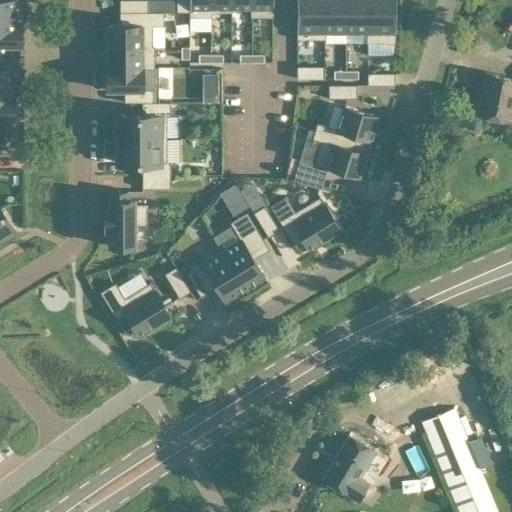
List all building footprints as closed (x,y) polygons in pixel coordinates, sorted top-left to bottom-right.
[(0,0),(0,20),(20,20),(19,0),(0,0)] [(119,0),(119,11),(147,11),(147,0),(119,0)] [(176,0),(176,11),(189,11),(188,0),(176,0)] [(188,0),(189,11),(189,16),(189,31),(210,31),(210,16),(211,16),(211,11),(210,11),(210,0),(188,0)] [(210,0),(210,11),(211,11),(232,11),(232,9),(232,7),(231,7),(230,0),(210,0)] [(250,14),(250,16),(272,16),(272,7),(273,7),(272,0),(251,0),(251,7),(250,7),(250,14)] [(296,0),(296,31),(296,32),(296,38),(303,38),(325,38),(325,36),(325,32),(324,32),(324,28),(323,0),(296,0)] [(323,0),(324,28),(324,32),(325,32),(325,38),(325,42),(346,42),(346,32),(345,0),(323,0)] [(345,0),(346,32),(366,32),(367,32),(367,0),(345,0)] [(366,32),(366,42),(367,42),(367,54),(393,54),(393,42),(394,42),(394,35),(394,32),(395,32),(394,0),(367,0),(367,32),(366,32)] [(106,23),(106,46),(152,46),(154,46),(164,46),(164,25),(163,25),(163,24),(163,11),(147,11),(119,11),(119,23),(106,23)] [(0,20),(0,44),(12,44),(20,44),(20,32),(20,20),(0,20)] [(106,46),(106,66),(142,66),(142,67),(144,67),(154,67),(154,66),(154,46),(152,46),(106,46)] [(181,46),(181,58),(189,58),(189,48),(189,46),(181,46)] [(198,54),(198,62),(210,62),(210,54),(198,54)] [(222,54),(210,54),(210,62),(222,62),(222,54)] [(239,54),(239,62),(251,62),(251,54),(239,54)] [(251,54),(251,62),(263,62),(263,54),(251,54)] [(324,78),(324,65),(296,65),(296,78),(324,78)] [(106,66),(106,89),(122,89),(124,89),(124,90),(124,101),(138,101),(142,101),(152,101),(158,101),(158,67),(154,66),(154,67),(144,67),(142,67),(142,66),(106,66)] [(0,92),(13,93),(13,92),(12,92),(12,84),(12,69),(0,69),(0,92)] [(345,70),(333,70),(333,78),(345,78),(345,70)] [(345,70),(345,78),(357,78),(357,70),(345,70)] [(394,72),(367,72),(367,84),(395,84),(394,72)] [(511,77),(485,72),(479,97),(474,96),(471,113),(511,121),(511,77)] [(204,75),(204,102),(219,102),(219,75),(204,75)] [(356,84),(328,84),(328,97),(356,97),(356,84)] [(0,92),(0,117),(9,117),(13,117),(13,110),(13,93),(0,92)] [(116,114),(116,138),(166,138),(166,136),(178,136),(178,115),(166,115),(168,115),(170,114),(170,101),(166,101),(158,101),(152,101),(142,101),(142,102),(142,108),(142,114),(119,114),(116,114)] [(316,122),(312,138),(319,140),(321,140),(333,144),(333,143),(338,144),(343,131),(367,138),(367,139),(369,140),(370,140),(374,124),(377,115),(369,113),(343,105),(337,128),(316,122)] [(299,158),(292,179),(319,187),(325,167),(327,167),(359,177),(359,176),(366,152),(364,151),(367,139),(367,138),(343,131),(338,144),(333,143),(333,144),(321,140),(312,138),(314,130),(308,128),(299,158)] [(116,138),(116,162),(120,162),(142,162),(142,174),(170,174),(170,161),(166,161),(166,138),(116,138)] [(182,138),(166,138),(166,161),(170,161),(182,161),(182,138)] [(142,186),(142,187),(166,187),(170,187),(170,174),(142,174),(142,186)] [(235,182),(219,192),(227,206),(243,196),(235,182)] [(104,207),(104,227),(108,227),(108,245),(119,245),(119,248),(133,248),(133,245),(134,245),(134,236),(134,225),(134,224),(145,224),(145,212),(145,206),(147,206),(147,203),(134,203),(134,199),(127,199),(127,190),(118,190),(110,190),(110,197),(110,199),(108,199),(108,204),(108,207),(104,207)] [(285,196),(270,205),(280,222),(295,247),(304,241),(308,248),(333,233),(340,229),(335,221),(333,218),(336,217),(328,203),(325,205),(319,196),(294,211),(285,196)] [(268,235),(279,229),(264,205),(253,211),(268,235)] [(0,238),(12,231),(10,229),(13,227),(0,206),(0,238)] [(232,225),(213,236),(221,250),(244,288),(264,275),(254,257),(250,252),(264,244),(265,243),(251,219),(246,211),(230,221),(232,225)] [(221,250),(186,271),(188,275),(201,296),(215,287),(223,300),(244,288),(221,250)] [(175,266),(164,273),(179,297),(190,290),(175,266)] [(100,291),(104,298),(125,333),(134,328),(138,334),(163,320),(170,315),(166,309),(153,288),(149,282),(146,284),(139,272),(117,286),(115,282),(100,291)] [(459,511),(498,511),(479,467),(468,441),(454,406),(421,420),(459,511)] [(357,500),(368,482),(359,477),(376,450),(349,433),(321,478),(344,492),(357,500)] [(480,436),(468,441),(479,467),(491,462),(480,436)]
